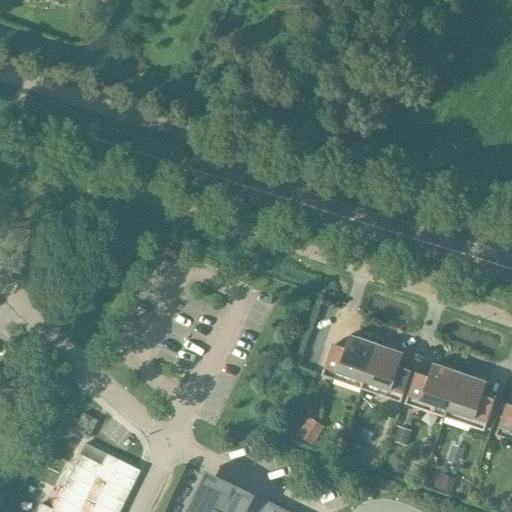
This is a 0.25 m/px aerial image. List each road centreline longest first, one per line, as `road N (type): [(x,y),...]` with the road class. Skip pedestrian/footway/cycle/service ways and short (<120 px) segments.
road 1 (residential): [(0,265),(104,194),(128,190),(511,321)]
road 2 (primary): [(511,269),(128,149)]
road 3 (unclassified): [(168,444),(0,286)]
road 4 (primary): [(128,149),(0,99)]
road 5 (primary): [(0,119),(128,149)]
